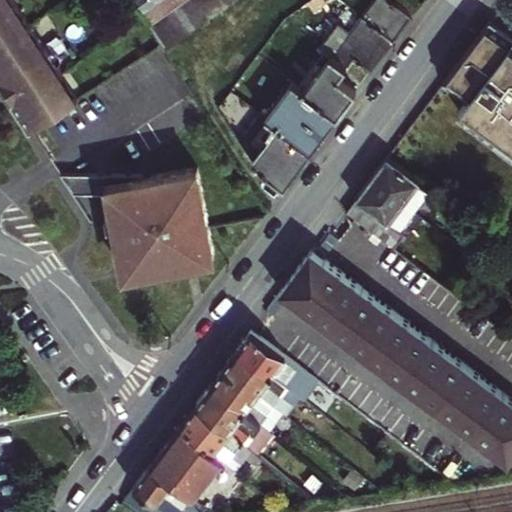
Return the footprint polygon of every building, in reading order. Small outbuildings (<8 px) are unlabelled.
[(7,0),(0,0),(0,73),(37,128),(75,104),(7,0)] [(131,0),(148,25),(161,16),(172,8),(183,0),(131,0)] [(183,0),(172,8),(188,30),(198,23),(183,0)] [(198,0),(183,0),(198,23),(209,15),(198,0)] [(213,0),(198,0),(209,15),(219,8),(213,0)] [(213,0),(219,8),(229,0),(213,0)] [(369,0),(359,13),(392,40),(408,19),(421,2),(417,0),(369,0)] [(188,30),(172,8),(161,16),(176,39),(188,30)] [(335,21),(317,44),(326,52),(344,66),(352,56),(370,70),(392,40),(359,13),(347,29),(335,21)] [(176,39),(161,16),(148,25),(163,47),(164,48),(176,39)] [(511,44),(484,24),(439,83),(466,104),(459,114),(511,154),(511,44)] [(314,60),(296,84),(336,115),(355,90),(336,76),(344,66),(326,52),(318,63),(314,60)] [(264,115),(270,119),(310,149),(336,115),(296,84),(290,80),(264,115)] [(310,149),(270,119),(256,138),(261,144),(253,155),(258,162),(273,173),(286,183),(310,149)] [(384,220),(416,179),(385,155),(342,210),(372,233),(389,246),(390,246),(401,232),(384,220)] [(208,223),(198,163),(143,173),(143,170),(62,166),(61,166),(74,186),(106,188),(110,208),(105,209),(107,222),(117,221),(126,270),(157,265),(156,260),(188,255),(213,251),(209,227),(208,223)] [(329,291),(342,274),(311,251),(307,248),(294,265),(317,282),(329,291)] [(294,265),(278,287),(301,304),(317,282),(294,265)] [(344,307),(359,287),(342,274),(329,291),(327,294),(344,307)] [(327,294),(329,291),(317,282),(301,304),(330,326),(344,307),(327,294)] [(359,287),(344,307),(361,319),(376,300),(359,287)] [(379,333),(394,313),(376,300),(361,319),(379,333)] [(344,307),(330,326),(347,338),(361,319),(344,307)] [(379,333),(397,346),(412,327),(394,313),(379,333)] [(365,352),(379,333),(361,319),(347,338),(365,352)] [(293,376),(300,367),(249,327),(235,346),(252,359),(254,357),(271,370),(270,373),(286,385),(297,393),(301,396),(307,388),(293,376)] [(414,359),(429,339),(412,327),(397,346),(414,359)] [(383,365),(397,346),(379,333),(365,352),(383,365)] [(414,359),(432,373),(447,353),(429,339),(414,359)] [(235,346),(222,364),(276,407),(283,398),(289,403),(297,393),(286,385),(270,373),(271,370),(254,357),(252,359),(235,346)] [(400,378),(414,359),(397,346),(383,365),(400,378)] [(432,373),(450,386),(465,366),(447,353),(432,373)] [(419,392),(432,373),(414,359),(400,378),(419,392)] [(222,364),(207,384),(223,397),(226,394),(243,408),(242,410),(258,422),(262,425),(276,407),(222,364)] [(450,386),(467,399),(482,379),(465,366),(450,386)] [(432,373),(419,392),(436,405),(450,386),(432,373)] [(467,399),(484,412),(499,391),(482,379),(467,399)] [(207,384),(195,401),(240,438),(248,428),(252,430),(258,422),(242,410),(243,408),(226,394),(223,397),(207,384)] [(454,418),(467,399),(450,386),(436,405),(454,418)] [(484,412),(502,426),(511,413),(511,400),(499,391),(484,412)] [(467,399),(454,418),(470,430),(484,412),(467,399)] [(195,401),(179,422),(219,455),(231,464),(242,450),(252,457),(256,452),(240,438),(195,401)] [(489,444),(502,426),(484,412),(470,430),(489,444)] [(511,413),(502,426),(511,433),(511,413)] [(179,422),(149,464),(192,494),(219,455),(179,422)] [(511,433),(502,426),(489,444),(505,456),(511,447),(511,433)] [(149,464),(126,496),(146,511),(147,511),(156,501),(171,511),(174,511),(181,502),(192,510),(199,500),(192,494),(189,492),(149,464)]
